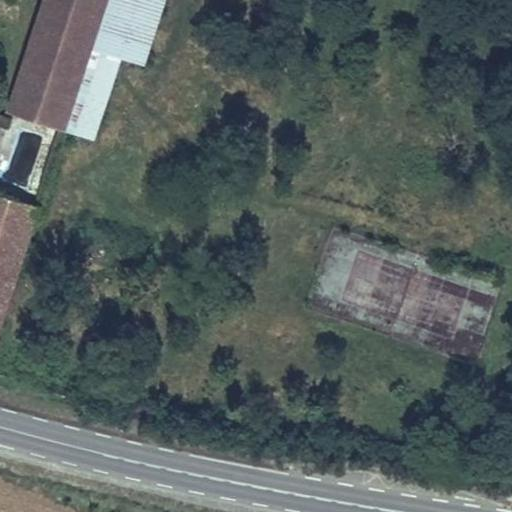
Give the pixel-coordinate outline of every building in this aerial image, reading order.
[(91,46),(106,0),(40,0),(5,109),(65,128),(91,46)] [(144,63),(164,0),(106,0),(91,46),(120,55),(144,63)] [(93,138),(120,55),(91,46),(65,128),(93,138)] [(0,329),(40,205),(0,192),(0,329)] [(147,257),(152,244),(89,224),(85,238),(147,257)] [(142,275),(147,257),(85,238),(80,255),(142,275)] [(142,275),(80,255),(76,266),(139,285),(142,275)]
